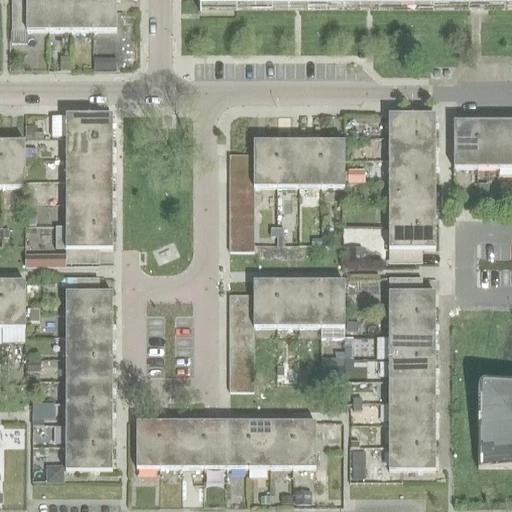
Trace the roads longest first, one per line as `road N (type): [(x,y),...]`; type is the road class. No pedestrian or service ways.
road 1 (residential): [(511,94),(205,93)]
road 2 (residential): [(204,289),(133,289),(133,393),(204,393)]
road 3 (residential): [(204,289),(205,93)]
road 4 (residential): [(0,94),(160,94)]
